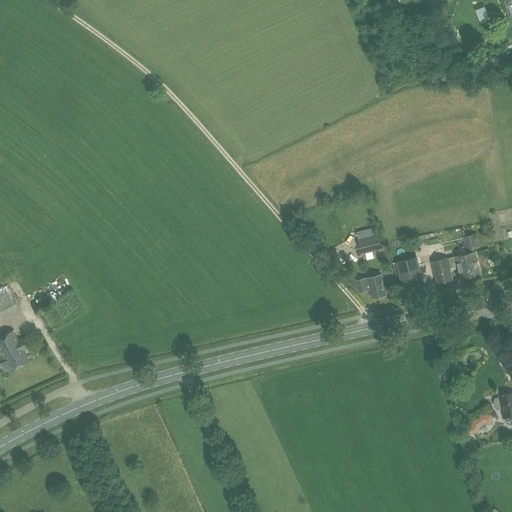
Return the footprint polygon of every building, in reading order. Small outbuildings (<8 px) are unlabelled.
[(501,56),(498,54),(494,56),(496,63),(503,61),(501,56)] [(356,232),(357,239),(361,254),(381,249),(378,234),(377,235),(375,227),(356,232)] [(466,250),(480,247),(477,233),(463,236),(466,250)] [(456,256),(447,258),(450,268),(458,266),(461,277),(479,273),(474,251),(456,256)] [(396,261),(402,286),(422,282),(416,256),(396,261)] [(453,279),(450,268),(447,258),(432,262),(437,283),(453,279)] [(358,292),(369,290),(371,298),(386,295),(381,275),(367,278),(355,281),(358,292)] [(0,288),(0,317),(19,307),(7,285),(0,288)] [(0,337),(0,349),(6,361),(2,363),(6,371),(10,369),(11,371),(29,361),(23,350),(30,346),(26,338),(19,341),(13,331),(0,337)] [(511,392),(498,395),(499,396),(495,397),(493,401),(494,406),(497,409),(501,408),(503,418),(504,418),(504,419),(505,420),(505,421),(510,424),(511,424),(511,392)]
